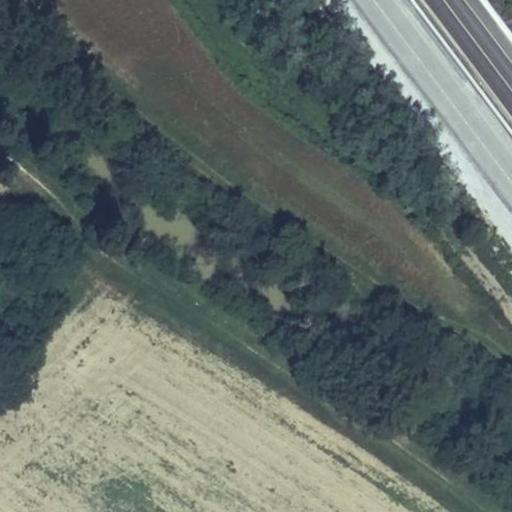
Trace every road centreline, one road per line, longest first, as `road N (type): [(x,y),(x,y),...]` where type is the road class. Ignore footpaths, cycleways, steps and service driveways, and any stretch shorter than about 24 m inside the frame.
road 1 (track): [(498,511),(380,419),(104,241),(0,146)]
road 2 (motorway): [(384,0),(511,168)]
